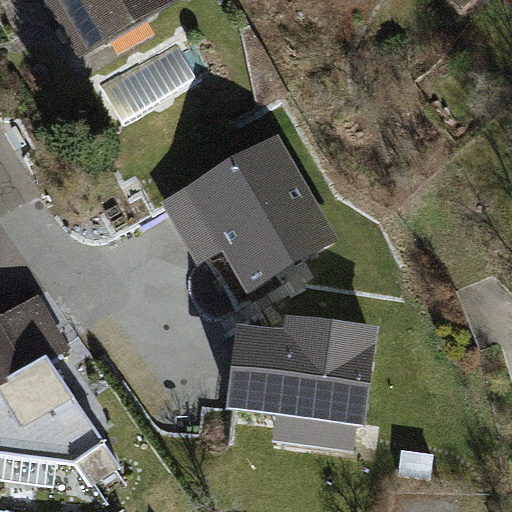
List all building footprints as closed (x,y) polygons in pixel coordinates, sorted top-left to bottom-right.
[(43,0),(78,60),(181,0),(43,0)] [(457,0),(469,11),(480,0),(457,0)] [(248,296),(340,243),(279,139),(164,206),(199,266),(222,253),(248,296)] [(0,390),(53,361),(65,354),(35,299),(0,317),(0,390)] [(363,433),(377,332),(287,320),(285,335),(239,328),(227,414),(276,421),(273,443),(354,454),(357,432),(363,433)] [(53,361),(0,390),(0,456),(76,462),(92,489),(121,471),(53,361)]
